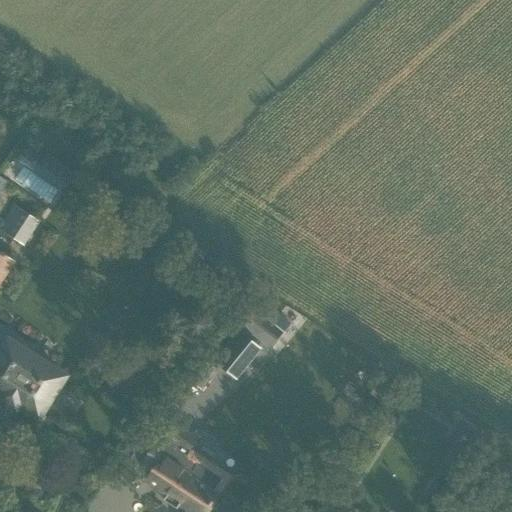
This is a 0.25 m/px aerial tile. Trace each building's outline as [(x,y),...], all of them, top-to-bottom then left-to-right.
[(5,234),(24,246),(39,223),(20,211),(5,234)] [(0,279),(13,260),(0,251),(0,279)] [(276,341),(292,324),(266,300),(250,318),(276,341)] [(64,377),(29,355),(33,348),(0,327),(0,390),(39,416),(48,403),(50,404),(58,392),(56,390),(64,377)] [(262,350),(240,333),(217,363),(239,379),(262,350)] [(189,454),(199,439),(174,423),(166,436),(162,434),(156,443),(145,437),(126,467),(138,475),(143,467),(153,473),(148,481),(159,488),(158,490),(191,511),(207,511),(214,502),(213,502),(218,494),(190,476),(193,472),(176,461),(183,450),(189,454)]
